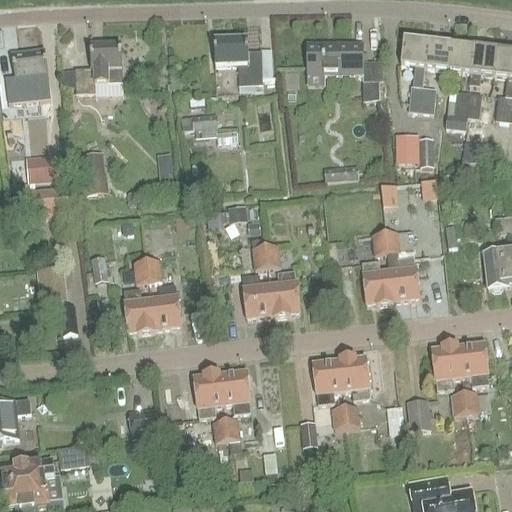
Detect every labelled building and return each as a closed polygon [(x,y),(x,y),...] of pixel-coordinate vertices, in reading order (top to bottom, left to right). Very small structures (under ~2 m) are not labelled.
[(262,68),(248,69),(248,44),(214,45),(215,73),(238,72),(239,94),(263,93),(262,68)] [(425,74),(428,47),(403,44),(400,71),(415,73),(413,93),(411,93),(409,118),(421,119),(424,94),(425,74)] [(448,77),(451,50),(428,47),(425,74),(448,77)] [(307,82),(363,82),(363,48),(307,48),(307,82)] [(121,89),(121,75),(120,49),(91,50),(91,75),(76,75),(77,99),(94,99),(94,89),(108,89),(121,89)] [(471,79),(474,52),(451,50),(448,77),(471,79)] [(494,82),(497,55),(474,52),(470,92),(480,93),(481,81),(494,82)] [(45,55),(31,56),(11,59),(14,83),(48,79),(45,55)] [(511,125),(511,56),(497,55),(494,82),(505,83),(502,103),(498,102),(496,127),(511,128),(511,125)] [(14,83),(6,84),(9,110),(51,105),(48,79),(14,83)] [(362,86),(363,106),(370,105),(379,104),(379,86),(362,86)] [(424,94),(421,119),(433,121),(436,96),(424,94)] [(469,99),(457,98),(456,108),(454,123),(467,124),(469,99)] [(467,124),(479,125),(481,100),(469,99),(467,124)] [(447,122),(454,123),(456,108),(448,107),(447,122)] [(217,121),(181,124),(182,136),(195,135),(195,145),(217,143),(218,150),(238,149),(237,130),(218,131),(217,121)] [(466,134),(467,124),(454,123),(447,122),(446,132),(466,134)] [(418,140),(407,140),(407,169),(419,169),(418,140)] [(434,174),(434,146),(421,146),(422,174),(434,174)] [(465,147),(462,167),(475,169),(477,149),(465,147)] [(498,151),(487,150),(485,169),(496,171),(498,151)] [(28,189),(63,186),(61,160),(26,163),(28,189)] [(103,160),(81,162),(84,203),(108,201),(106,179),(104,179),(103,160)] [(357,172),(325,174),(326,188),(359,186),(358,184),(366,184),(366,175),(358,175),(357,172)] [(173,181),(159,182),(160,191),(174,190),(173,181)] [(380,192),(382,213),(396,212),(394,191),(380,192)] [(64,195),(30,199),(33,223),(66,219),(64,195)] [(245,212),(228,214),(230,228),(247,227),(245,212)] [(221,218),(207,219),(209,236),(223,235),(221,218)] [(497,242),(510,241),(508,224),(495,226),(497,242)] [(445,257),(443,226),(431,226),(433,258),(445,257)] [(259,227),(248,228),(249,240),(261,239),(259,227)] [(122,230),(122,236),(127,240),(133,239),(132,229),(122,230)] [(446,234),(449,254),(457,253),(454,233),(446,234)] [(374,261),(400,258),(398,238),(372,241),(374,261)] [(265,246),(252,248),(252,256),(266,254),(265,246)] [(266,254),(252,256),(254,276),(281,273),(279,253),(266,254)] [(488,296),(511,292),(511,261),(511,258),(484,261),(488,296)] [(136,291),(149,290),(149,289),(146,268),(145,260),(132,261),(136,291)] [(392,309),(419,305),(414,264),(397,266),(397,261),(386,263),(387,277),(392,309)] [(104,263),(91,265),(92,276),(86,277),(87,290),(107,287),(104,263)] [(160,266),(146,268),(149,289),(162,287),(160,266)] [(392,309),(387,277),(380,278),(378,268),(363,270),(364,280),(362,280),(367,312),(375,311),(375,312),(392,310),(392,309)] [(271,290),(274,322),(275,324),(291,322),(291,320),(300,319),(297,287),(296,287),(294,278),(278,280),(280,289),(271,290)] [(274,322),(271,290),(261,291),(259,282),(244,284),(245,293),(244,294),(248,325),(274,322)] [(160,303),(151,304),(155,336),(155,337),(171,335),(171,334),(181,332),(177,301),(176,301),(175,291),(169,292),(159,294),(160,303)] [(151,304),(141,305),(140,295),(124,297),(125,307),(124,307),(128,339),(155,336),(151,304)] [(78,342),(75,316),(60,317),(63,343),(78,342)] [(472,393),(475,393),(488,391),(487,381),(488,381),(484,349),(458,352),(462,384),(471,383),(472,393)] [(441,354),(432,356),(435,387),(436,387),(437,397),(453,395),(452,385),(462,384),(458,352),(458,353),(457,351),(441,353),(441,354)] [(339,366),(343,398),(352,397),(353,407),(369,405),(368,395),(369,395),(365,363),(356,364),(356,363),(339,365),(339,366)] [(339,366),(312,369),(316,401),(317,401),(319,411),(334,409),(333,399),(343,398),(339,366)] [(219,380),(223,412),(233,411),(234,421),(250,419),(249,409),(250,409),(246,377),(219,380)] [(223,412),(219,380),(219,379),(202,381),(202,382),(194,383),(199,425),(215,423),(214,413),(223,412)] [(467,420),(478,419),(476,399),(464,401),(467,420)] [(453,422),(467,420),(464,401),(451,402),(453,422)] [(31,421),(29,406),(0,409),(0,452),(2,452),(1,448),(20,446),(17,422),(31,421)] [(429,417),(428,407),(407,409),(410,439),(431,437),(430,427),(434,426),(433,417),(429,417)] [(349,434),(360,433),(357,413),(346,414),(349,434)] [(349,434),(346,414),(331,416),(333,436),(349,434)] [(158,415),(129,418),(132,445),(161,442),(158,415)] [(239,428),(226,429),(228,450),(241,448),(239,428)] [(213,430),(215,451),(228,450),(226,429),(213,430)] [(314,429),(299,430),(302,455),(316,453),(314,429)] [(87,454),(59,457),(61,475),(89,471),(87,454)] [(5,491),(3,491),(4,511),(63,511),(63,507),(47,508),(46,488),(54,487),(52,468),(14,472),(14,476),(3,477),(5,491)] [(252,475),(239,476),(239,488),(252,487),(252,475)] [(448,501),(446,485),(409,491),(412,511),(422,509),(422,511),(473,511),(471,497),(448,501)]
